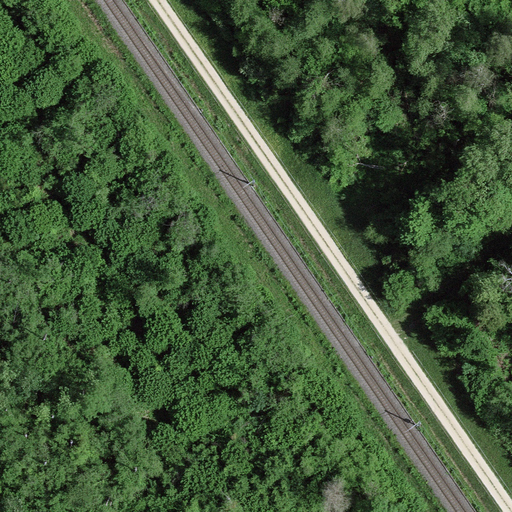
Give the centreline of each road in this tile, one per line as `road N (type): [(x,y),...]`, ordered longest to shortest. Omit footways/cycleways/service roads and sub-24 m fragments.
road 1 (track): [(413,511),(61,0)]
road 2 (track): [(511,510),(160,0)]
road 3 (track): [(386,329),(511,239)]
